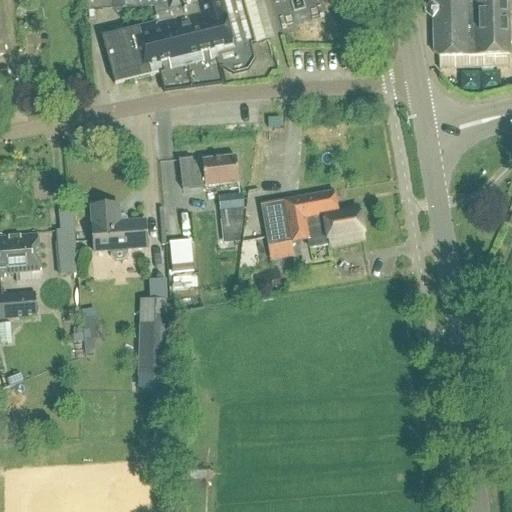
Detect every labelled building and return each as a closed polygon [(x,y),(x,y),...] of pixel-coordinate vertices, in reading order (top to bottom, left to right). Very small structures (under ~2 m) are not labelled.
[(84,0),(84,11),(102,11),(113,11),(154,10),(157,25),(117,35),(117,31),(108,33),(109,37),(102,39),(115,86),(159,75),(164,94),(223,86),(219,71),(222,70),(233,76),(247,72),(253,62),(249,46),(254,45),(241,0),(84,0)] [(432,0),(433,4),(431,4),(425,10),(425,14),(431,20),(433,20),(434,54),(437,59),(439,59),(439,71),(510,68),(510,55),(511,55),(511,44),(510,0),(432,0)] [(510,68),(439,71),(439,77),(439,81),(448,91),(451,93),(455,95),(459,97),(465,99),(472,100),(479,100),(490,99),(504,96),(511,93),(511,44),(511,55),(510,55),(510,68)] [(237,186),(235,159),(201,163),(201,164),(192,165),(192,160),(178,162),(181,196),(205,193),(205,189),(237,186)] [(128,169),(131,191),(157,187),(153,165),(128,169)] [(217,199),(219,215),(241,213),(243,212),(241,196),(217,199)] [(337,215),(334,196),(261,210),(268,250),(308,242),(310,250),(330,246),(331,248),(364,241),(358,211),(337,215)] [(119,217),(118,206),(90,208),(94,254),(109,253),(110,257),(115,262),(123,262),(127,256),(127,251),(146,250),(144,222),(127,224),(127,219),(123,216),(119,217)] [(241,213),(219,215),(220,222),(220,224),(242,222),(243,212),(241,213)] [(201,215),(181,214),(181,230),(201,230),(201,215)] [(0,261),(2,279),(7,278),(6,276),(43,272),(39,236),(0,240),(0,261)] [(190,245),(169,247),(172,278),(193,276),(190,245)] [(75,265),(57,267),(58,279),(77,278),(76,275),(75,265)] [(34,295),(14,296),(16,320),(36,318),(34,295)] [(0,321),(16,320),(14,296),(0,297),(0,321)] [(167,380),(168,303),(140,302),(138,379),(167,380)] [(94,313),(81,314),(83,342),(93,341),(96,341),(94,313)] [(206,480),(206,470),(186,470),(186,480),(206,480)]
